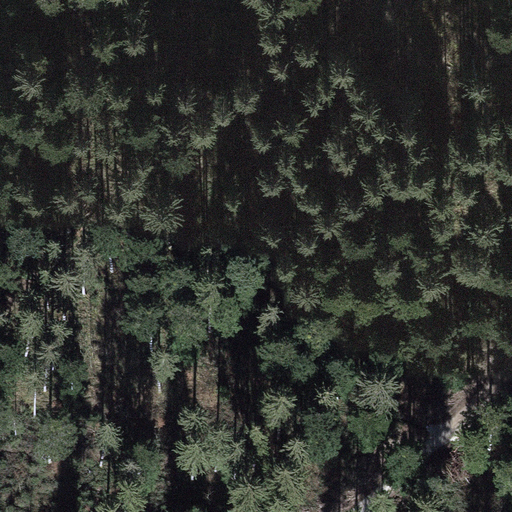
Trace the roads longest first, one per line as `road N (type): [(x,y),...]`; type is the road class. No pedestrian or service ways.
road 1 (track): [(0,343),(144,179),(356,0)]
road 2 (track): [(511,364),(358,511)]
